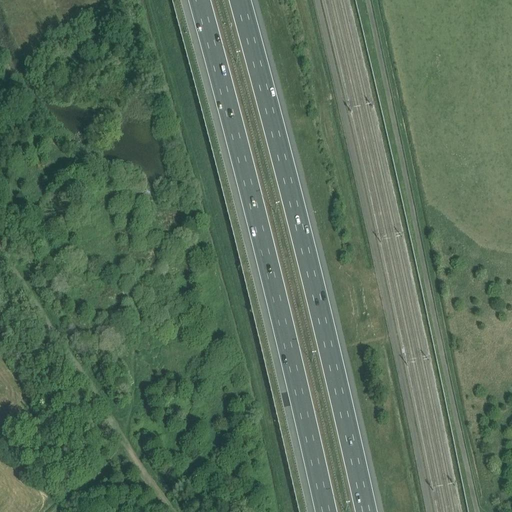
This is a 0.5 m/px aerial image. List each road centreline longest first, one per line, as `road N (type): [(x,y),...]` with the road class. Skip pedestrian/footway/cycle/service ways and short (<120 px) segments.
road 1 (motorway): [(365,511),(239,0)]
road 2 (motorway): [(200,0),(300,382),(325,511)]
